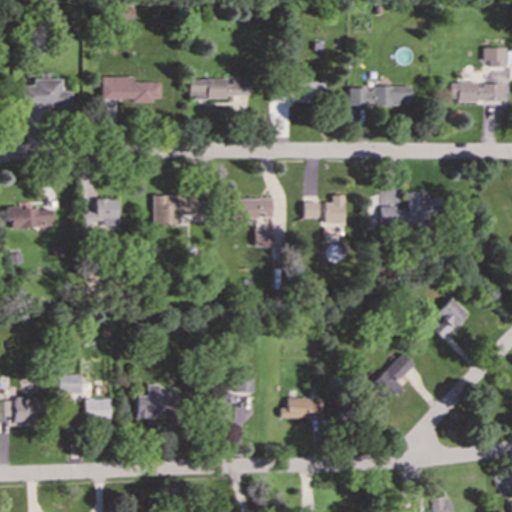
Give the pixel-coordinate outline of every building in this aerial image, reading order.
[(30,52),(42,52),(41,37),(29,37),(30,52)] [(504,47),(480,47),(480,60),(488,60),(488,66),(504,66),(504,47)] [(99,76),(99,99),(157,100),(158,82),(130,81),(131,76),(99,76)] [(59,79),(31,78),(31,85),(20,85),(20,105),(69,106),(69,90),(59,90),(59,79)] [(187,98),(231,97),(231,112),(246,112),(245,78),(187,79),(187,98)] [(322,83),(267,81),(267,101),(321,102),(322,83)] [(475,82),(448,82),(447,100),(500,101),(500,84),(475,84),(475,82)] [(406,208),(394,208),(394,202),(378,203),(378,226),(427,225),(427,214),(437,213),(436,197),(420,197),(420,191),(406,191),(406,208)] [(150,195),(151,224),(177,223),(177,214),(200,214),(199,194),(150,195)] [(321,222),(342,222),(342,195),(329,194),(329,202),(322,201),(321,222)] [(256,217),(256,215),(270,214),(270,197),(230,198),(231,217),(256,217)] [(79,211),(79,227),(116,226),(115,198),(93,199),(93,211),(79,211)] [(10,227),(40,226),(40,225),(51,224),(50,208),(29,209),(29,201),(16,202),(17,206),(4,206),(5,220),(9,220),(10,227)] [(300,216),(315,217),(315,202),(301,201),(300,216)] [(252,227),(251,246),(270,246),(271,227),(252,227)] [(428,327),(439,338),(464,314),(448,297),(433,312),(438,318),(428,327)] [(398,384),(394,381),(411,364),(399,352),(368,384),(384,399),(398,384)] [(79,393),(78,373),(56,374),(56,393),(79,393)] [(233,392),(251,391),(250,374),(232,375),(233,392)] [(135,418),(159,418),(158,406),(179,406),(179,390),(157,390),(157,384),(145,384),(145,395),(135,395),(135,418)] [(234,394),(212,394),(211,417),(226,418),(227,402),(234,402),(234,394)] [(12,422),(38,421),(37,397),(11,399),(12,422)] [(278,416),(319,417),(320,398),(285,397),(284,407),(278,407),(278,416)] [(108,418),(107,398),(82,399),(82,418),(108,418)] [(0,415),(9,415),(9,400),(0,400),(0,415)] [(429,511),(449,511),(447,497),(428,499),(429,511)]
